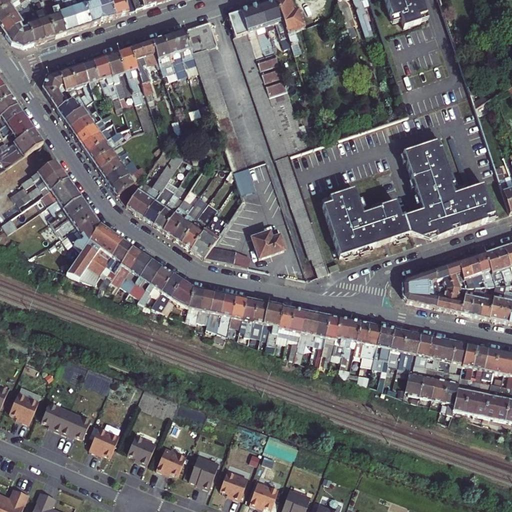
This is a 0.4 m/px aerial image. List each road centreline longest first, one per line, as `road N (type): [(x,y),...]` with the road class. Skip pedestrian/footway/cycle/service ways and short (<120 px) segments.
road 1 (residential): [(12,72),(127,228),(200,275),(365,311)]
road 2 (residential): [(12,72),(229,0)]
road 3 (residential): [(511,230),(394,268),(373,288),(365,311)]
road 4 (residential): [(365,311),(511,342)]
road 5 (residential): [(0,445),(132,503)]
